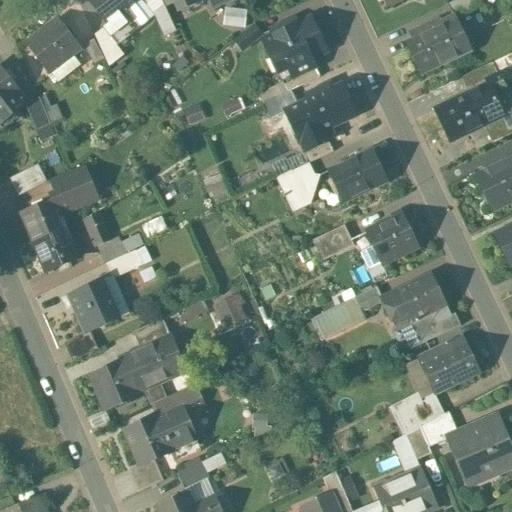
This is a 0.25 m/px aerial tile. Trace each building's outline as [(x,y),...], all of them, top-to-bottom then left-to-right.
[(88,0),(108,25),(103,28),(117,46),(140,28),(139,27),(127,12),(141,1),(141,0),(88,0)] [(477,0),(457,0),(447,5),(453,19),(480,6),(477,0)] [(146,7),(141,1),(127,12),(139,27),(153,16),(146,7)] [(248,27),(250,9),(228,7),(226,25),(248,27)] [(286,24),(270,31),(273,37),(263,42),(278,73),(288,68),(288,69),(310,59),(325,52),(310,20),(289,30),(286,24)] [(439,20),(421,28),(424,35),(405,44),(419,75),(456,58),(447,39),(439,20)] [(58,21),(26,45),(48,74),(80,49),(58,21)] [(253,27),(235,41),(242,50),(260,36),(253,27)] [(461,33),(447,39),(456,58),(470,52),(461,33)] [(103,59),(93,41),(84,45),(94,64),(103,59)] [(506,57),(491,64),(497,75),(506,70),(507,70),(508,70),(511,68),(510,67),(506,57)] [(310,59),(288,69),(288,68),(278,73),(287,93),(291,91),(320,78),(310,59)] [(491,64),(461,78),(466,89),(497,75),(491,64)] [(20,93),(0,66),(0,124),(25,105),(27,104),(20,94),(20,93)] [(497,75),(466,89),(468,94),(435,110),(450,142),(483,126),(503,117),(503,116),(493,95),(511,85),(511,78),(508,70),(507,70),(506,70),(497,75)] [(341,86),(326,93),(323,87),(312,92),(315,98),(307,102),(321,132),(323,131),(355,116),(341,86)] [(287,93),(264,104),(270,118),(297,105),(291,91),(287,93)] [(39,99),(28,104),(27,104),(25,105),(36,131),(50,125),(39,99)] [(307,102),(285,112),(299,141),(300,141),(305,152),(328,142),(323,131),(321,132),(307,102)] [(503,117),(483,126),(491,144),(511,133),(511,121),(508,113),(503,116),(503,117)] [(328,142),(305,152),(311,163),(333,153),(328,142)] [(372,151),(328,172),(343,203),(386,183),(372,151)] [(511,159),(476,176),(493,211),(511,201),(511,159)] [(309,164),(276,179),(284,196),(312,182),(314,176),(309,164)] [(38,165),(9,179),(18,197),(46,183),(38,165)] [(84,168),(51,182),(55,193),(61,191),(67,193),(90,183),(84,168)] [(90,183),(67,193),(61,191),(55,193),(50,196),(52,201),(54,201),(61,217),(88,205),(81,189),(91,185),(90,183)] [(52,201),(21,214),(34,244),(66,230),(61,217),(54,201),(52,201)] [(393,220),(366,233),(372,247),(381,265),(418,247),(402,216),(400,212),(391,216),(393,220)] [(99,216),(84,222),(96,248),(110,242),(99,216)] [(163,216),(144,224),(150,237),(168,229),(163,216)] [(344,226),(311,242),(321,262),(333,256),(331,251),(351,241),(344,226)] [(511,226),(495,234),(509,266),(511,264),(511,226)] [(66,230),(34,244),(46,273),(78,259),(66,230)] [(120,243),(100,252),(106,265),(126,256),(126,255),(120,243)] [(372,247),(360,253),(368,269),(367,269),(367,271),(381,265),(372,247)] [(126,255),(126,256),(133,270),(142,266),(135,251),(126,255)] [(126,256),(106,265),(112,280),(133,270),(126,256)] [(431,276),(399,291),(399,292),(382,300),(383,301),(382,302),(391,322),(410,313),(413,321),(445,306),(446,306),(431,276)] [(101,282),(69,296),(70,297),(71,297),(75,305),(74,306),(86,334),(90,333),(118,320),(117,319),(116,319),(108,300),(109,299),(101,282)] [(376,288),(354,298),(354,299),(361,311),(382,302),(381,300),(382,300),(376,288)] [(239,296),(216,306),(221,318),(239,322),(244,320),(238,306),(242,304),(239,296)] [(354,298),(313,318),(324,340),(365,320),(361,311),(354,299),(354,298)] [(445,306),(413,321),(414,323),(393,332),(403,353),(460,327),(454,315),(451,316),(446,306),(445,306)] [(162,319),(133,333),(140,351),(170,338),(162,319)] [(86,334),(64,344),(72,362),(98,350),(90,333),(86,334)] [(170,338),(140,351),(151,375),(141,380),(147,393),(161,385),(160,383),(185,372),(170,338)] [(461,338),(424,355),(427,361),(420,365),(434,394),(478,373),(461,338)] [(128,360),(89,376),(104,411),(145,394),(147,393),(141,380),(135,365),(132,361),(128,360)] [(147,393),(145,394),(150,406),(156,404),(166,399),(161,385),(147,393)] [(203,404),(195,385),(182,391),(190,410),(203,404)] [(166,399),(156,404),(162,416),(181,408),(183,413),(190,410),(182,391),(166,399)] [(428,396),(409,405),(413,413),(420,427),(440,417),(428,396)] [(154,420),(153,419),(125,431),(140,465),(140,466),(152,461),(170,453),(175,463),(200,452),(183,413),(181,408),(162,416),(154,420)] [(104,411),(87,418),(94,434),(110,425),(104,411)] [(413,413),(394,423),(402,437),(406,435),(420,428),(420,427),(413,413)] [(420,427),(420,428),(428,448),(446,440),(446,439),(457,434),(448,413),(440,417),(420,427)] [(511,449),(499,419),(467,433),(466,430),(457,434),(446,439),(446,440),(466,486),(467,485),(466,483),(498,469),(499,472),(511,466),(511,449)] [(428,448),(420,428),(406,435),(416,461),(431,454),(428,448)] [(209,460),(177,475),(184,490),(207,480),(217,475),(209,460)] [(152,461),(140,466),(140,465),(130,470),(140,493),(162,482),(152,461)] [(420,470),(374,490),(383,511),(425,511),(436,507),(420,470)] [(351,511),(335,473),(323,480),(329,495),(331,494),(338,511),(351,511)] [(220,511),(207,480),(184,490),(186,495),(158,507),(160,511),(220,511)] [(329,495),(302,507),(303,511),(338,511),(331,494),(329,495)] [(11,497),(0,502),(0,511),(2,511),(15,507),(11,497)] [(15,507),(2,511),(43,511),(38,498),(15,507)]
